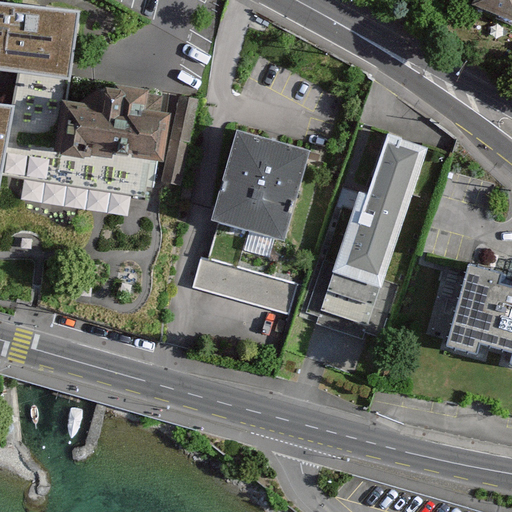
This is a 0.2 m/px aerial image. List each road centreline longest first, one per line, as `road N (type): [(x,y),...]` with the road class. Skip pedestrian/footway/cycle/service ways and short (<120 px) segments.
road 1 (secondary): [(0,340),(380,445),(511,473)]
road 2 (primary): [(289,0),(466,98)]
